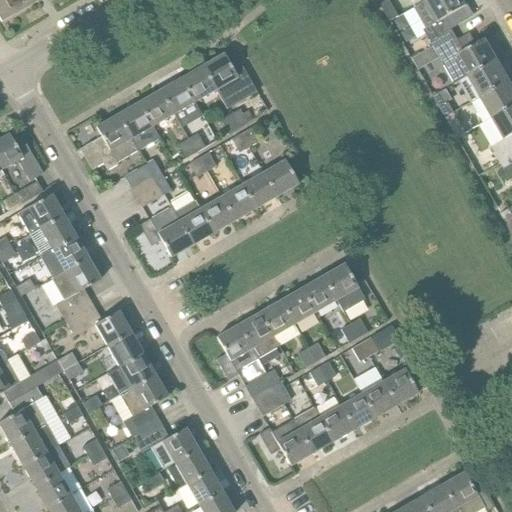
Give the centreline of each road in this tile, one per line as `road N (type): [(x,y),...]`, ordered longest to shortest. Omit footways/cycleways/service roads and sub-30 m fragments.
road 1 (residential): [(269,511),(13,70)]
road 2 (residential): [(13,70),(136,0)]
